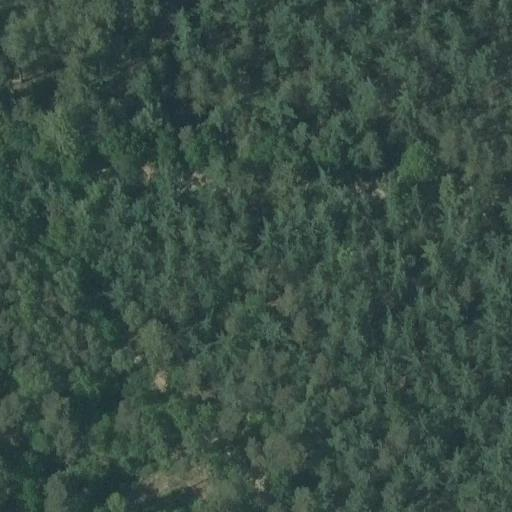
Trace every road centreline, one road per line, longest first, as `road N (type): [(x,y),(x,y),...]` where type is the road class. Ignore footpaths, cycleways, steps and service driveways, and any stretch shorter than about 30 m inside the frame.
road 1 (track): [(511,188),(0,160)]
road 2 (track): [(284,511),(0,206)]
